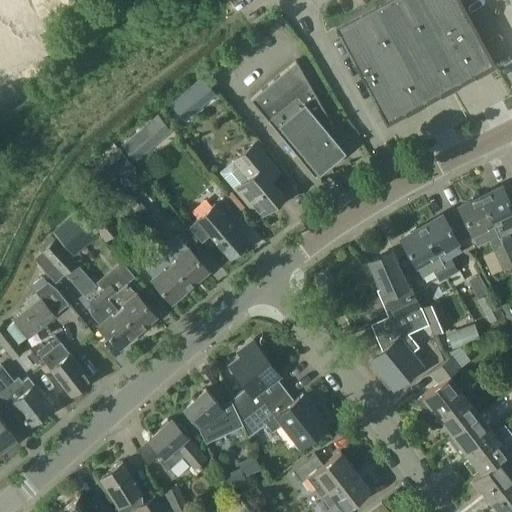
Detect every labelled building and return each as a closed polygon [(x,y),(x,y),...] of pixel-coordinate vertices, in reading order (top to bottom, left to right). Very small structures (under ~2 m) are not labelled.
[(412,0),(381,0),(371,6),(423,101),(457,82),(412,0)] [(458,0),(412,0),(457,82),(492,63),(460,3),(458,0)] [(387,121),(423,101),(371,6),(335,25),(387,121)] [(295,153),(326,127),(332,124),(296,60),(295,60),(295,61),(250,98),(295,153)] [(215,92),(201,74),(185,87),(199,105),(215,92)] [(120,145),(133,160),(170,129),(158,114),(120,145)] [(344,150),(326,127),(295,153),(314,176),(344,150)] [(232,159),(220,170),(234,187),(258,216),(283,195),(266,174),(274,166),(275,167),(276,166),(254,141),(232,159)] [(107,187),(134,166),(120,148),(93,169),(107,187)] [(509,236),(507,231),(511,228),(511,209),(501,186),(480,196),(493,224),(500,241),(509,236)] [(493,224),(480,196),(457,207),(471,234),(472,234),(477,244),(486,240),(488,239),(491,245),(500,241),(493,224)] [(197,220),(190,226),(202,240),(209,234),(228,256),(247,240),(227,217),(226,217),(220,210),(213,203),(196,219),(197,220)] [(103,209),(89,220),(105,239),(119,227),(103,209)] [(444,248),(457,241),(442,215),(421,227),(436,253),(444,248)] [(436,253),(421,227),(400,239),(415,265),(421,276),(433,269),(442,264),(436,253)] [(161,237),(153,244),(189,285),(207,270),(176,233),(165,243),(161,237)] [(500,241),(511,264),(511,241),(509,236),(500,241)] [(34,258),(56,282),(78,262),(56,238),(34,258)] [(491,245),(494,250),(502,268),(502,269),(511,264),(500,241),(491,245)] [(143,267),(152,278),(151,278),(171,301),(189,285),(153,244),(145,251),(152,258),(151,259),(152,259),(143,267)] [(391,250),(369,260),(398,327),(424,315),(411,284),(406,286),(391,250)] [(450,259),(442,264),(449,275),(457,270),(450,259)] [(121,261),(97,282),(99,284),(97,285),(101,289),(137,331),(155,315),(135,292),(135,293),(126,283),(134,276),(121,261)] [(439,280),(449,275),(442,264),(433,269),(439,280)] [(119,346),(137,331),(101,289),(97,285),(89,292),(93,296),(88,301),(91,315),(99,324),(119,346)] [(23,313),(14,319),(27,335),(53,314),(35,292),(25,300),(27,302),(20,308),(23,313)] [(488,292),(476,299),(489,321),(501,315),(488,292)] [(511,299),(500,305),(511,328),(511,327),(511,299)] [(451,326),(440,300),(423,307),(434,334),(451,326)] [(428,324),(424,315),(398,327),(402,335),(398,337),(370,360),(381,373),(378,376),(388,387),(391,385),(393,387),(421,365),(411,352),(419,346),(408,333),(428,324)] [(2,321),(0,322),(0,343),(11,358),(23,348),(2,321)] [(478,338),(473,323),(446,333),(451,347),(478,338)] [(56,337),(37,352),(41,357),(50,369),(49,369),(69,394),(89,378),(70,353),(69,354),(60,342),(56,337)] [(231,399),(240,420),(283,386),(275,376),(278,373),(256,345),(254,346),(251,343),(239,352),(242,355),(232,364),(237,371),(235,372),(246,387),(231,399)] [(451,355),(430,371),(439,382),(421,396),(436,415),(464,394),(449,375),(460,367),(451,355)] [(1,363),(0,363),(0,392),(10,406),(14,403),(25,416),(23,418),(25,420),(27,419),(30,423),(49,409),(42,399),(44,397),(34,384),(28,376),(22,381),(18,377),(14,380),(1,363)] [(283,423),(299,444),(327,423),(322,418),(326,415),(317,403),(313,405),(307,398),(302,392),(298,396),(298,395),(293,399),(283,386),(240,420),(248,436),(265,423),(272,431),(283,423)] [(206,388),(183,408),(198,425),(196,426),(203,442),(241,424),(230,400),(219,405),(219,404),(206,388)] [(464,394),(436,415),(450,434),(478,412),(464,394)] [(478,412),(450,434),(465,454),(493,432),(478,412)] [(148,438),(162,454),(156,459),(166,470),(183,455),(195,468),(205,458),(171,418),(148,438)] [(0,420),(0,449),(14,438),(0,420)] [(505,423),(493,432),(465,454),(480,472),(508,450),(501,441),(511,433),(505,423)] [(511,455),(508,450),(480,472),(472,478),(487,497),(511,478),(511,472),(508,468),(511,465),(511,455)] [(321,496),(355,470),(341,451),(324,464),(315,452),(293,469),(302,481),(306,477),(321,496)] [(115,511),(129,511),(136,508),(139,511),(163,511),(154,496),(142,504),(140,491),(121,462),(98,477),(116,505),(113,507),(115,511)] [(247,481),(245,477),(240,467),(223,476),(229,489),(247,481)] [(370,490),(355,470),(321,496),(329,506),(335,502),(343,511),(370,490)] [(511,478),(487,497),(498,511),(507,511),(511,510),(511,511),(511,478)] [(189,511),(176,485),(164,490),(173,511),(189,511)] [(59,511),(112,511),(105,504),(96,511),(80,493),(59,511)] [(368,511),(387,511),(389,511),(382,502),(368,511)]
